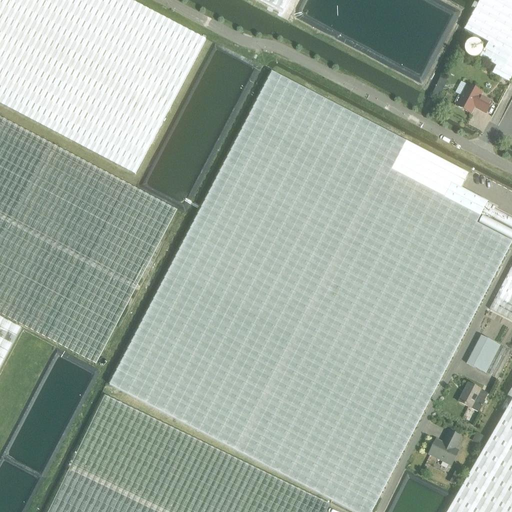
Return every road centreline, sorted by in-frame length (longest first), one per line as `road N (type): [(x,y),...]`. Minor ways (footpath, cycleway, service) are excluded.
road 1 (unclassified): [(170,0),(247,40),(272,40),(511,167)]
road 2 (unclassified): [(377,511),(511,248)]
